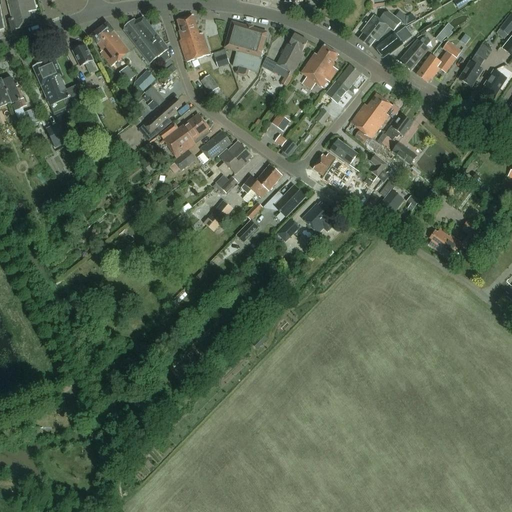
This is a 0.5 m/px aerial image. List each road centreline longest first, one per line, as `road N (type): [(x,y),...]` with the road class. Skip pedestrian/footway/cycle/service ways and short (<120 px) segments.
road 1 (unclassified): [(511,318),(296,174)]
road 2 (residential): [(164,4),(195,105),(296,174)]
road 3 (tertiary): [(378,71),(301,25),(222,8)]
road 4 (tertiary): [(511,142),(378,71)]
road 5 (residential): [(296,174),(378,71)]
